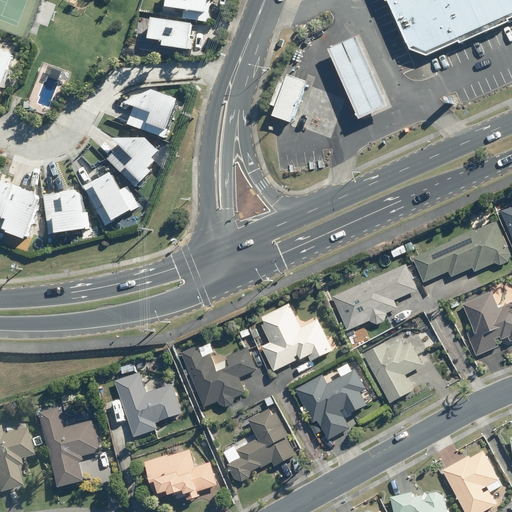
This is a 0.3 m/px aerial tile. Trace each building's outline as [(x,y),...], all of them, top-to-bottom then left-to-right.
[(180,10),(179,21),(223,25),(225,0),(169,0),(168,9),(180,10)] [(511,0),(386,0),(388,2),(389,2),(411,50),(428,56),(460,42),(461,44),(510,22),(509,20),(511,18),(511,0)] [(163,43),(163,48),(186,50),(185,57),(208,59),(211,24),(150,18),(148,42),(163,43)] [(362,36),(333,49),(364,119),(393,107),(362,36)] [(24,54),(0,45),(0,98),(8,102),(24,54)] [(278,108),(274,117),(292,123),(307,82),(289,75),(286,84),(280,81),(271,105),(278,108)] [(153,90),(125,102),(132,105),(125,123),(163,137),(177,99),(153,90)] [(146,137),(112,138),(117,142),(102,156),(132,188),(150,171),(147,168),(162,154),(146,137)] [(111,174),(83,190),(103,224),(136,205),(125,186),(120,189),(111,174)] [(1,230),(23,238),(35,207),(32,206),(37,195),(17,187),(11,201),(6,199),(12,185),(0,180),(0,217),(5,219),(1,230)] [(77,190),(42,195),(48,234),(89,228),(87,212),(80,213),(77,190)] [(511,207),(503,211),(511,232),(511,207)] [(511,254),(497,221),(415,259),(425,282),(449,272),(452,278),(474,268),(476,272),(495,263),(501,265),(509,262),(511,254)] [(407,265),(334,297),(348,332),(371,322),(372,323),(377,325),(385,322),(388,315),(387,314),(399,309),(395,301),(419,291),(407,265)] [(464,305),(475,331),(468,334),(477,357),(500,347),(497,340),(502,338),(503,340),(509,337),(511,341),(511,340),(511,302),(501,308),(493,292),(464,305)] [(460,305),(458,300),(450,303),(452,309),(460,305)] [(307,301),(298,305),(302,314),(311,309),(307,301)] [(262,325),(271,343),(262,347),(275,373),(309,356),(312,362),(334,351),(319,320),(302,328),(290,304),(262,318),(265,323),(262,325)] [(256,329),(251,331),(254,339),(260,336),(256,329)] [(251,335),(245,337),(249,345),(254,343),(251,335)] [(407,376),(425,366),(412,343),(407,346),(404,340),(389,348),(387,344),(366,355),(392,403),(415,390),(407,376)] [(210,355),(204,358),(199,346),(182,354),(206,407),(220,401),(221,404),(227,406),(233,404),(235,399),(247,393),(240,379),(259,370),(249,349),(228,358),(231,366),(218,372),(210,355)] [(121,367),(123,375),(136,372),(135,364),(121,367)] [(361,392),(367,390),(356,369),(328,384),(323,376),(296,391),(314,423),(318,421),(329,441),(351,429),(342,412),(346,410),(349,415),(368,405),(361,392)] [(156,423),(183,414),(173,385),(147,393),(141,373),(116,382),(135,437),(158,429),(156,423)] [(271,398),(266,400),(270,407),(275,404),(271,398)] [(83,461),(82,457),(102,452),(95,420),(64,428),(59,408),(40,413),(58,487),(84,481),(80,462),(83,461)] [(241,459),(228,466),(235,480),(243,483),(250,479),(252,473),(273,461),(277,468),(298,456),(288,437),(290,436),(277,414),(273,416),(270,410),(249,422),(259,440),(237,451),(241,459)] [(14,467),(19,466),(17,459),(31,456),(24,429),(0,434),(0,490),(19,486),(14,467)] [(470,454),(444,468),(467,511),(481,511),(498,503),(490,489),(486,490),(484,487),(500,478),(484,449),(471,455),(470,454)] [(147,464),(158,500),(185,491),(188,501),(201,497),(199,492),(218,486),(211,463),(196,467),(191,450),(147,464)] [(449,511),(446,494),(439,490),(430,492),(426,499),(425,499),(423,493),(415,494),(414,490),(391,495),(395,511),(449,511)]
